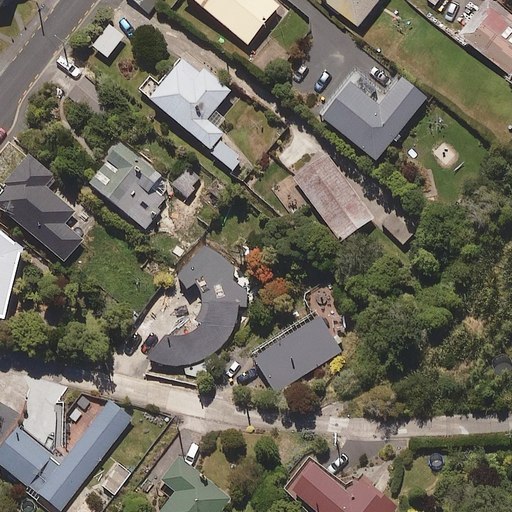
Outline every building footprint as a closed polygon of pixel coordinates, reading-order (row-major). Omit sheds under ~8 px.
[(0,0),(0,22),(3,25),(22,0),(21,0),(0,0)] [(157,0),(134,0),(148,11),(157,0)] [(278,5),(271,0),(192,0),(246,43),(278,5)] [(379,0),(329,0),(360,24),(379,0)] [(511,9),(500,0),(484,0),(460,32),(511,71),(511,9)] [(123,36),(107,24),(91,45),(106,57),(123,36)] [(209,149),(217,139),(223,132),(217,128),(225,119),(213,110),(229,90),(203,68),(198,73),(180,58),(158,84),(147,98),(209,149)] [(380,89),(356,69),(319,114),(374,160),(425,98),(399,76),(385,93),(380,89)] [(217,139),(209,149),(233,169),(241,159),(217,139)] [(168,182),(119,142),(86,183),(144,229),(167,200),(159,194),(168,182)] [(373,217),(325,152),(278,187),(300,217),(313,207),(339,242),(373,217)] [(54,176),(27,153),(0,184),(0,208),(64,262),(82,239),(63,224),(74,211),(45,187),(54,176)] [(191,164),(173,184),(189,199),(207,179),(191,164)] [(417,230),(398,209),(382,224),(401,245),(417,230)] [(180,233),(161,221),(154,233),(173,244),(180,233)] [(19,249),(0,234),(0,314),(16,266),(19,249)] [(215,294),(241,278),(226,255),(201,270),(215,294)] [(167,333),(148,356),(154,359),(160,361),(167,363),(173,364),(180,364),(187,364),(193,362),(200,360),(206,357),(212,354),(217,350),(222,345),(226,340),(230,334),(231,330),(233,325),(234,320),(235,316),(235,311),(236,306),(236,303),(206,302),(206,306),(207,310),(206,314),(205,318),(203,322),(201,326),(198,329),(195,332),(191,334),(188,335),(183,336),(179,336),(175,336),(171,335),(167,333)] [(341,352),(319,316),(254,357),(276,393),(341,352)] [(131,418),(107,400),(59,463),(13,428),(0,444),(0,465),(59,511),(131,418)] [(219,511),(229,498),(174,458),(156,483),(172,495),(159,511),(219,511)] [(349,492),(306,458),(282,489),(310,511),(392,511),(396,508),(359,479),(349,492)]
